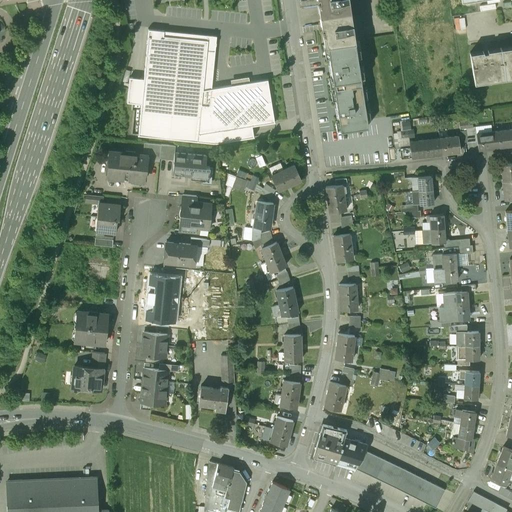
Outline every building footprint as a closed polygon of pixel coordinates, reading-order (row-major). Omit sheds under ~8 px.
[(348,0),(319,0),(322,14),(350,10),(349,3),(348,0)] [(350,10),(322,14),(327,44),(354,39),(351,16),(350,10)] [(359,15),(351,16),(354,39),(363,38),(359,15)] [(216,35),(148,29),(144,78),(130,77),(127,102),(141,104),(138,135),(206,142),(216,35)] [(354,39),(327,44),(333,87),(361,83),(354,39)] [(511,45),(500,47),(504,77),(511,75),(511,45)] [(500,47),(469,51),(474,81),(488,79),(489,80),(489,79),(504,77),(500,47)] [(221,142),(253,136),(252,125),(274,122),(267,79),(211,88),(206,142),(215,143),(221,142)] [(361,83),(333,87),(340,130),(368,126),(361,83)] [(466,127),(466,130),(467,142),(467,143),(477,141),(477,133),(476,126),(473,126),(473,127),(466,127)] [(511,129),(495,131),(497,147),(511,145),(511,129)] [(477,133),(477,141),(478,149),(497,147),(495,131),(477,133)] [(458,136),(439,138),(441,154),(460,151),(458,136)] [(439,138),(410,142),(410,146),(412,157),(441,154),(439,138)] [(161,144),(144,142),(143,155),(147,155),(146,161),(159,162),(159,158),(161,144)] [(161,144),(159,158),(173,159),(175,145),(161,144)] [(410,146),(394,148),(395,159),(412,157),(410,146)] [(135,152),(125,151),(125,153),(110,152),(107,177),(119,178),(119,179),(124,179),(125,179),(144,181),(146,161),(147,155),(143,155),(135,154),(135,152)] [(206,155),(174,152),(173,163),(175,164),(174,173),(191,174),(191,177),(208,179),(209,166),(205,165),(206,155)] [(511,163),(501,164),(503,182),(511,180),(511,163)] [(294,165),(271,175),(278,190),(301,180),(294,165)] [(259,177),(253,175),(250,181),(257,184),(259,177)] [(431,176),(412,178),(412,185),(418,185),(418,191),(432,189),(431,176)] [(511,180),(503,182),(505,199),(511,198),(511,180)] [(257,184),(250,181),(248,187),(254,190),(257,184)] [(275,189),(266,183),(263,188),(272,194),(275,189)] [(335,185),(326,187),(329,212),(346,209),(342,184),(335,185)] [(272,194),(263,188),(260,192),(269,198),(272,194)] [(418,191),(413,191),(414,204),(420,204),(420,205),(433,203),(432,189),(418,191)] [(103,196),(85,194),(85,202),(98,203),(98,202),(102,203),(103,196)] [(196,195),(183,194),(182,207),(182,208),(183,208),(183,216),(182,216),(181,217),(179,230),(199,232),(199,227),(208,228),(211,203),(196,201),(196,195)] [(273,203),(257,200),(253,225),(269,227),(273,203)] [(102,203),(98,202),(98,203),(97,216),(117,218),(118,218),(120,204),(102,203)] [(443,214),(427,216),(428,223),(430,222),(430,229),(444,228),(443,214)] [(117,218),(97,216),(96,230),(115,232),(117,218)] [(444,228),(430,229),(432,243),(445,241),(444,228)] [(422,230),(414,230),(415,234),(415,244),(432,243),(430,229),(422,230)] [(349,233),(333,235),(336,260),(353,258),(349,233)] [(113,239),(95,237),(94,244),(112,246),(113,239)] [(209,239),(190,237),(190,243),(195,244),(195,245),(208,246),(209,239)] [(456,238),(456,246),(471,245),(471,237),(456,238)] [(190,243),(165,241),(164,254),(168,254),(167,260),(164,260),(163,261),(175,262),(193,264),(195,245),(195,244),(190,243)] [(276,242),(261,248),(270,271),(285,265),(276,242)] [(454,253),(441,254),(442,267),(455,266),(454,253)] [(455,266),(442,267),(443,281),(456,280),(455,266)] [(287,271),(276,274),(278,279),(288,276),(287,271)] [(149,273),(145,318),(175,321),(179,276),(149,273)] [(288,276),(278,279),(279,284),(290,281),(288,276)] [(252,280),(245,282),(247,288),(254,286),(252,280)] [(355,283),(339,284),(340,309),(357,308),(355,283)] [(254,286),(247,288),(249,295),(256,293),(254,286)] [(292,287),(275,291),(281,315),(297,311),(292,287)] [(462,291),(442,293),(444,307),(467,305),(467,291),(462,291)] [(467,305),(444,307),(438,307),(439,321),(469,319),(467,305)] [(98,312),(85,311),(78,311),(78,310),(77,310),(76,320),(78,320),(78,326),(106,328),(106,322),(107,323),(107,315),(107,313),(106,313),(98,313),(98,312)] [(106,328),(78,326),(77,331),(75,331),(74,341),(75,341),(75,340),(82,341),(82,342),(95,343),(95,342),(103,343),(104,343),(104,342),(105,342),(105,334),(106,328)] [(478,331),(464,331),(464,345),(478,345),(478,331)] [(167,334),(144,332),(143,343),(166,345),(167,334)] [(354,335),(338,333),(335,358),(351,360),(354,335)] [(300,334),(283,334),(284,359),(301,359),(300,334)] [(166,345),(143,343),(141,355),(146,355),(161,357),(165,357),(166,345)] [(464,345),(457,345),(457,358),(469,358),(478,358),(478,345),(464,345)] [(105,352),(93,351),(91,366),(102,367),(102,368),(103,368),(105,352)] [(220,353),(221,383),(234,382),(234,367),(233,353),(220,353)] [(179,364),(160,362),(159,369),(168,370),(178,371),(179,364)] [(91,366),(74,365),(73,373),(75,375),(74,382),(73,382),(71,384),(71,387),(73,389),(76,390),(78,388),(78,387),(100,389),(102,368),(102,367),(91,366)] [(159,369),(144,368),(143,379),(167,381),(168,370),(159,369)] [(478,371),(465,370),(464,384),(477,385),(478,371)] [(352,379),(341,377),(339,383),(346,385),(352,386),(354,379),(352,379)] [(378,379),(372,378),(370,384),(377,386),(378,379)] [(167,381),(143,379),(142,390),(165,392),(167,381)] [(299,382),(283,380),(280,404),(296,407),(299,382)] [(339,383),(329,381),(324,406),(340,409),(346,385),(339,383)] [(477,385),(464,384),(464,397),(476,398),(477,385)] [(220,388),(200,385),(198,402),(215,405),(214,409),(224,410),(228,387),(220,386),(220,388)] [(165,392),(142,390),(141,402),(151,403),(164,404),(165,392)] [(474,411),(462,409),(460,423),(472,425),(474,411)] [(292,420),(276,416),(270,441),(286,445),(292,420)] [(472,425),(460,423),(458,436),(454,435),(453,439),(452,439),(451,441),(453,442),(452,445),(465,447),(466,447),(468,438),(470,438),(471,437),(472,425)] [(344,437),(320,430),(313,455),(336,462),(344,437)] [(366,444),(344,437),(336,462),(355,468),(364,450),(366,444)] [(470,438),(468,438),(466,447),(465,447),(465,450),(472,451),(474,438),(471,437),(470,438)] [(511,467),(511,449),(503,446),(496,463),(511,469),(511,467)] [(444,489),(364,450),(355,468),(436,507),(444,489)] [(232,467),(209,460),(204,506),(203,511),(225,511),(227,506),(238,509),(246,481),(239,470),(232,468),(232,467)] [(511,469),(496,463),(490,478),(505,484),(511,469)] [(97,511),(96,476),(9,480),(9,511),(97,511)] [(265,498),(259,511),(278,511),(289,488),(273,481),(267,493),(266,493),(264,498),(265,498)] [(511,487),(503,484),(500,492),(511,497),(511,487)] [(491,511),(496,504),(473,491),(468,500),(489,511),(491,511)]
